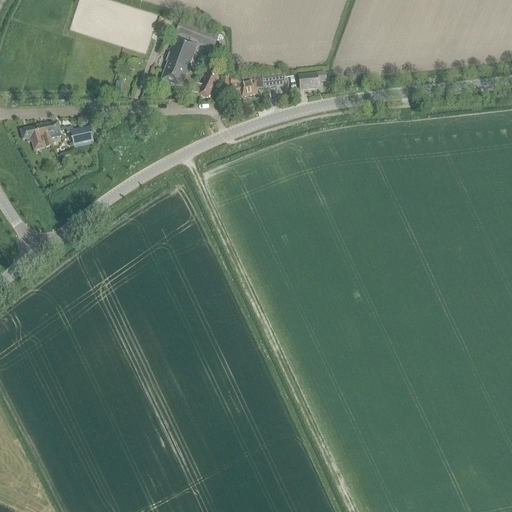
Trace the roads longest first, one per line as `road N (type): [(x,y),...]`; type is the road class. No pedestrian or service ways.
road 1 (secondary): [(36,254),(136,180),(226,135),(325,105),(511,79)]
road 2 (track): [(350,511),(186,153)]
road 3 (residential): [(0,115),(216,108)]
